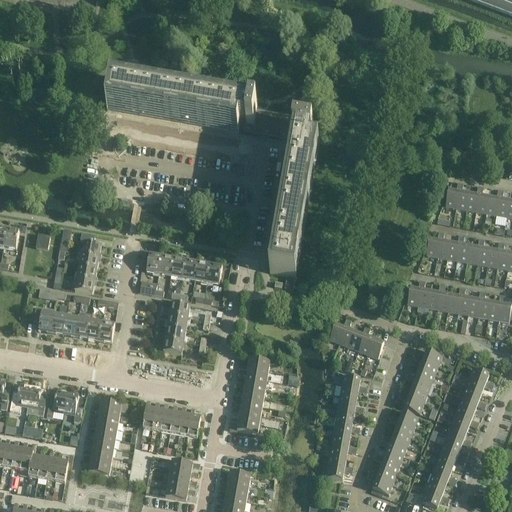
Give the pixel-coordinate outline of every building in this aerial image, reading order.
[(111,85),(107,112),(108,112),(108,111),(238,134),(238,135),(239,135),(239,132),(244,132),(259,135),(263,118),(262,118),(256,117),(257,110),(251,109),(250,109),(249,110),(112,86),(112,85),(111,85)] [(270,274),(270,275),(296,280),(296,279),(295,279),(318,149),(319,149),(319,148),(318,148),(319,142),(312,141),(314,134),(315,127),(296,124),(296,125),(291,124),(289,124),(286,143),(288,143),(294,144),(292,152),(292,157),(273,265),(272,267),(272,268),(271,275),(270,274)] [(463,191),(457,190),(456,194),(449,192),(446,209),(456,211),(459,194),(462,195),(463,191)] [(469,196),(466,213),(476,215),(479,198),(482,198),(483,194),(477,193),(476,197),(469,196)] [(456,211),(466,213),(469,196),(462,195),(459,194),(456,211)] [(497,201),(489,200),(486,216),(496,218),(499,201),(502,202),(503,198),(497,197),(497,201)] [(489,200),(482,198),(479,198),(476,215),(486,216),(489,200)] [(496,218),(506,220),(509,203),(502,202),(499,201),(496,218)] [(8,232),(4,249),(16,252),(19,234),(8,232)] [(82,236),(80,245),(84,245),(81,257),(99,260),(101,248),(94,247),(95,239),(82,236)] [(51,239),(42,238),(38,237),(36,250),(48,253),(51,239)] [(443,240),(438,239),(437,243),(430,241),(427,258),(437,260),(440,243),(443,244),(443,240)] [(457,246),(450,245),(447,262),(457,264),(460,247),(463,247),(464,243),(458,242),(457,246)] [(437,260),(447,262),(450,245),(443,244),(440,243),(437,260)] [(470,249),(467,266),(477,267),(480,250),(483,251),(484,247),(478,246),(477,250),(470,249)] [(457,264),(467,266),(470,249),(463,247),(460,247),(457,264)] [(490,252),(487,269),(497,271),(500,254),(503,254),(504,250),(498,249),(498,253),(490,252)] [(487,269),(490,252),(483,251),(480,250),(477,267),(487,269)] [(508,273),(510,256),(503,254),(500,254),(497,271),(508,273)] [(159,277),(163,259),(150,256),(147,274),(159,277)] [(97,272),(99,260),(81,257),(79,269),(97,272)] [(159,277),(171,279),(174,261),(163,259),(159,277)] [(183,281),(186,263),(174,261),(171,279),(183,281)] [(195,283),(198,265),(186,263),(183,281),(195,283)] [(198,265),(195,283),(202,284),(202,286),(207,287),(207,285),(210,267),(198,265)] [(223,269),(210,267),(207,285),(219,287),(223,269)] [(79,269),(77,281),(95,284),(97,272),(79,269)] [(286,279),(284,290),(293,292),(295,281),(286,279)] [(95,284),(77,281),(75,294),(93,297),(95,284)] [(425,289),(419,288),(418,292),(410,290),(408,307),(418,309),(421,292),(424,293),(425,289)] [(143,296),(156,298),(157,293),(157,292),(144,290),(143,296)] [(438,295),(431,294),(428,311),(438,313),(441,296),(444,296),(445,292),(439,291),(438,295)] [(418,309),(428,311),(431,294),(424,293),(421,292),(418,309)] [(458,299),(451,298),(448,315),(458,316),(461,299),(464,300),(465,296),(459,295),(458,299)] [(438,313),(448,315),(451,298),(444,296),(441,296),(438,313)] [(479,302),(471,301),(468,318),(478,320),(481,303),(484,303),(485,299),(479,298),(479,302)] [(458,316),(468,318),(471,301),(464,300),(461,299),(458,316)] [(491,305),(488,322),(499,323),(501,307),(504,307),(505,303),(499,302),(499,306),(491,305)] [(106,303),(105,309),(105,310),(118,312),(119,305),(106,303)] [(478,320),(488,322),(491,305),(484,303),(481,303),(478,320)] [(172,306),(170,318),(188,321),(190,309),(172,306)] [(511,308),(504,307),(501,307),(499,323),(509,325),(511,308)] [(37,310),(34,324),(40,325),(39,332),(52,334),(55,317),(56,313),(37,310)] [(55,317),(52,334),(64,336),(67,319),(55,317)] [(188,321),(170,318),(168,330),(186,333),(188,321)] [(67,319),(64,336),(76,339),(79,321),(67,319)] [(79,321),(76,339),(88,341),(91,323),(79,321)] [(91,323),(88,341),(100,343),(103,325),(103,322),(98,321),(97,324),(91,323)] [(103,325),(100,343),(112,345),(115,327),(108,326),(109,324),(103,322),(103,325)] [(350,328),(345,326),(343,330),(336,327),(330,343),(340,347),(346,331),(349,332),(350,328)] [(166,342),(184,345),(186,333),(168,330),(166,342)] [(340,347),(349,350),(355,334),(349,332),(346,331),(340,347)] [(362,337),(355,334),(349,350),(359,354),(365,338),(367,339),(369,335),(364,333),(362,337)] [(359,354),(368,358),(374,342),(367,339),(365,338),(359,354)] [(184,345),(166,342),(164,354),(182,357),(184,345)] [(374,342),(368,358),(378,362),(384,346),(374,342)] [(424,360),(423,363),(439,369),(442,359),(426,353),(424,360)] [(419,372),(435,379),(439,369),(423,363),(424,360),(420,359),(418,364),(422,365),(419,372)] [(240,371),(247,372),(247,370),(268,374),(270,365),(250,361),(248,368),(241,367),(240,371)] [(239,380),(246,381),(246,379),(267,383),(268,374),(247,370),(247,372),(246,377),(239,376),(239,380)] [(488,391),(490,386),(486,385),(489,377),(473,371),(469,381),(485,387),(484,390),(488,391)] [(431,388),(435,379),(419,372),(416,379),(415,382),(431,388)] [(362,395),(363,390),(359,389),(361,381),(344,378),(342,389),(359,392),(358,395),(362,395)] [(411,391),(428,398),(431,388),(415,382),(416,379),(412,378),(410,383),(414,384),(411,391)] [(246,379),(246,381),(245,386),(238,385),(237,389),(244,390),(244,388),(265,392),(267,383),(246,379)] [(469,381),(466,390),(482,397),(484,390),(485,387),(469,381)] [(6,384),(0,383),(0,405),(2,406),(1,411),(7,413),(9,398),(4,397),(6,384)] [(28,411),(32,389),(21,387),(19,395),(13,394),(10,413),(20,415),(21,409),(28,411)] [(236,398),(243,399),(243,397),(264,401),(265,392),(244,388),(244,390),(243,395),(236,394),(236,398)] [(32,389),(28,411),(27,416),(37,418),(43,419),(46,404),(40,403),(42,391),(32,389)] [(340,399),(357,402),(358,395),(359,392),(342,389),(340,399)] [(482,397),(466,390),(462,400),(478,406),(477,409),(481,410),(483,405),(479,404),(482,397)] [(411,391),(409,398),(408,401),(424,407),(428,398),(411,391)] [(65,417),(68,395),(57,393),(55,406),(49,405),(47,420),(53,421),(54,415),(65,417)] [(79,397),(68,395),(65,417),(75,419),(74,424),(80,425),(82,411),(77,410),(79,397)] [(234,406),(241,408),(241,406),(262,410),(264,401),(243,397),(243,399),(242,404),(235,403),(234,406)] [(424,407),(408,401),(409,398),(405,397),(403,402),(407,404),(404,411),(420,417),(424,407)] [(357,402),(340,399),(338,409),(355,412),(355,415),(359,415),(360,410),(356,409),(357,402)] [(474,416),(477,409),(478,406),(462,400),(458,409),(474,416)] [(92,413),(99,414),(100,412),(120,416),(122,407),(101,403),(100,410),(93,409),(92,413)] [(156,413),(155,412),(149,411),(151,404),(147,403),(146,411),(147,411),(143,432),(153,433),(156,413)] [(153,433),(161,435),(165,414),(163,414),(158,413),(160,406),(156,405),(155,412),(156,413),(153,433)] [(233,415),(239,416),(240,415),(261,418),(262,410),(241,406),(241,408),(240,413),(233,412),(233,415)] [(165,407),(163,414),(165,414),(161,435),(170,436),(174,416),(172,415),(167,415),(168,407),(165,407)] [(183,417),(181,417),(176,416),(177,409),(174,408),(172,415),(174,416),(170,436),(179,438),(183,417)] [(338,409),(336,419),(353,422),(355,415),(355,412),(338,409)] [(472,423),(474,416),(458,409),(455,419),(471,425),(470,428),(473,429),(475,424),(472,423)] [(192,419),(190,418),(185,418),(186,410),(182,410),(181,417),(183,417),(179,438),(188,439),(192,419)] [(192,419),(188,439),(197,441),(201,420),(194,419),(195,412),(191,411),(190,418),(192,419)] [(91,421),(98,423),(98,421),(119,425),(120,416),(100,412),(99,414),(99,419),(91,418),(91,421)] [(231,424),(238,425),(238,424),(259,427),(261,418),(240,415),(239,416),(239,422),(232,420),(231,424)] [(403,415),(400,422),(399,424),(415,431),(419,421),(403,415)] [(353,422),(336,419),(335,429),(352,432),(351,435),(355,435),(356,430),(352,429),(353,422)] [(455,419),(451,429),(467,435),(470,428),(471,425),(455,419)] [(398,427),(395,434),(411,440),(415,431),(399,424),(400,422),(396,420),(394,426),(398,427)] [(97,430),(117,434),(119,425),(98,421),(98,423),(97,428),(90,427),(89,430),(96,432),(97,430)] [(238,424),(238,425),(237,430),(230,429),(230,433),(237,434),(238,433),(258,437),(259,427),(238,424)] [(335,429),(333,439),(350,442),(351,435),(352,432),(335,429)] [(467,435),(451,429),(447,438),(463,444),(462,447),(466,448),(468,443),(464,442),(467,435)] [(116,442),(117,434),(97,430),(96,432),(95,437),(88,435),(88,439),(95,440),(95,439),(116,442)] [(407,450),(411,440),(395,434),(392,441),(391,444),(407,450)] [(459,454),(462,447),(463,444),(447,438),(443,448),(459,454)] [(86,448),(93,449),(94,448),(114,451),(116,442),(95,439),(95,440),(94,446),(87,444),(86,448)] [(333,439),(331,449),(348,452),(348,455),(352,455),(353,450),(349,449),(350,442),(333,439)] [(388,453),(404,459),(407,450),(391,444),(392,441),(388,439),(386,445),(390,446),(388,453)] [(16,451),(14,451),(9,450),(10,442),(6,442),(5,449),(7,449),(3,470),(12,471),(16,451)] [(15,443),(14,451),(16,451),(12,471),(21,473),(25,452),(23,452),(18,451),(19,444),(15,443)] [(24,445),(23,452),(25,452),(21,473),(29,475),(30,475),(33,459),(34,454),(32,454),(27,453),(28,445),(24,445)] [(94,448),(93,449),(92,454),(85,453),(84,457),(92,458),(92,457),(113,460),(114,451),(94,448)] [(457,461),(459,454),(443,448),(440,457),(456,463),(455,466),(459,467),(461,462),(457,461)] [(331,449),(329,459),(346,462),(348,455),(348,452),(331,449)] [(50,462),(49,462),(44,461),(45,454),(41,453),(40,460),(42,460),(38,481),(47,483),(50,462)] [(400,469),(404,459),(388,453),(385,460),(384,463),(400,469)] [(59,464),(58,463),(53,462),(54,455),(50,454),(49,462),(50,462),(47,483),(56,484),(59,464)] [(59,464),(56,484),(65,486),(69,465),(62,464),(63,457),(59,456),(58,463),(59,464)] [(83,466),(90,467),(90,465),(111,469),(113,460),(92,457),(92,458),(91,463),(84,462),(83,466)] [(440,457),(436,467),(452,473),(455,466),(456,463),(440,457)] [(380,472),(396,478),(400,469),(384,463),(385,460),(381,458),(379,464),(383,465),(380,472)] [(42,460),(40,460),(33,459),(30,475),(29,475),(29,479),(38,481),(42,460)] [(329,459),(328,469),(345,472),(344,475),(348,476),(349,470),(345,469),(346,462),(329,459)] [(191,476),(192,475),(192,469),(200,471),(200,467),(193,466),(192,467),(172,463),(171,473),(191,476)] [(109,478),(111,469),(90,465),(90,467),(89,472),(82,471),(81,475),(89,476),(89,475),(109,478)] [(452,473),(436,467),(432,476),(448,482),(447,485),(451,486),(453,481),(449,480),(452,473)] [(343,483),(344,475),(345,472),(328,469),(326,480),(343,483)] [(393,488),(396,478),(380,472),(378,479),(377,482),(393,488)] [(171,473),(169,481),(190,485),(190,483),(191,478),(198,480),(199,476),(192,475),(191,476),(171,473)] [(221,484),(228,486),(229,484),(250,488),(251,478),(230,475),(229,482),(222,481),(221,484)] [(429,486),(445,492),(447,485),(448,482),(432,476),(429,486)] [(374,477),(371,484),(375,485),(373,492),(389,498),(393,488),(377,482),(378,479),(374,477)] [(190,485),(169,481),(168,490),(188,494),(188,492),(189,487),(197,488),(197,485),(190,483),(190,485)] [(248,496),(250,488),(229,484),(228,486),(227,491),(220,489),(220,493),(227,494),(227,493),(248,496)] [(442,499),(445,492),(429,486),(425,495),(441,501),(440,504),(444,505),(446,500),(442,499)] [(188,494),(168,490),(166,500),(186,503),(188,496),(195,497),(196,494),(188,492),(188,494)] [(247,505),(248,496),(227,493),(227,494),(226,500),(219,498),(218,502),(225,503),(226,502),(247,505)] [(437,511),(440,504),(441,501),(425,495),(421,505),(437,511)] [(232,511),(245,511),(247,505),(226,502),(225,503),(224,508),(217,507),(216,511),(222,511),(223,511),(224,511),(232,511)]
